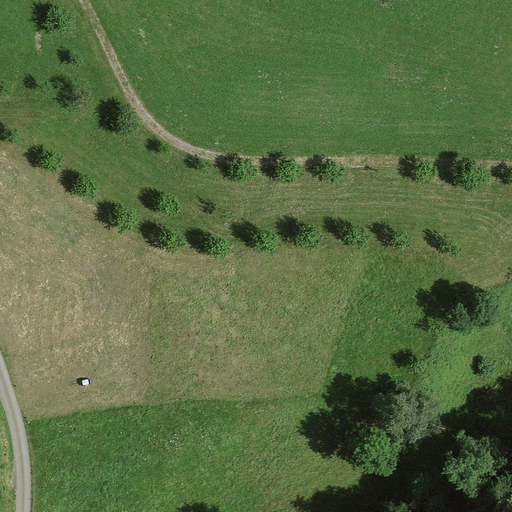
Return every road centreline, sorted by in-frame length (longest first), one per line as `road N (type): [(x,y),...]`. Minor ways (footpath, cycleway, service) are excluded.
road 1 (track): [(85,0),(138,106),(176,141),(221,157),(511,167)]
road 2 (track): [(0,372),(20,450),(22,511)]
